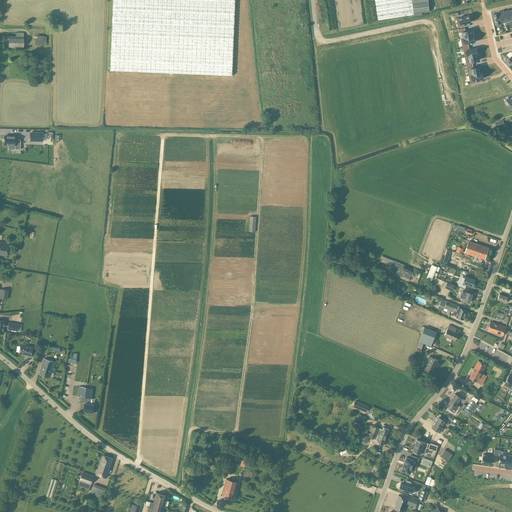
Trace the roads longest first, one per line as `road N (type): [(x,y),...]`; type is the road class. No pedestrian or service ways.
road 1 (unclassified): [(220,511),(109,450),(0,356)]
road 2 (residential): [(376,511),(408,430),(468,344)]
road 3 (residential): [(468,344),(511,218)]
